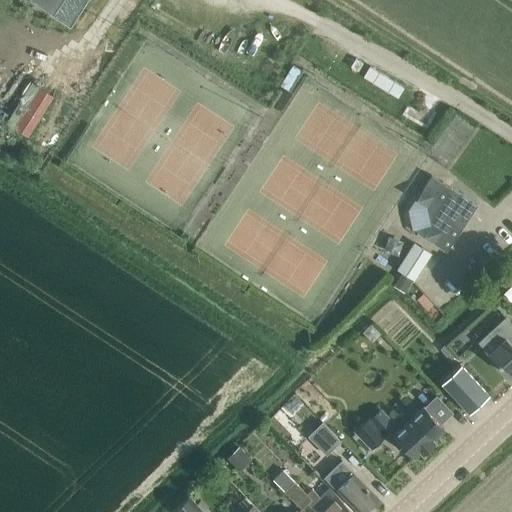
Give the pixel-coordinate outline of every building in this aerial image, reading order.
[(30,0),(35,0),(50,9),(48,12),(70,25),(85,0),(30,0)] [(202,2),(194,11),(210,25),(218,16),(202,2)] [(282,43),(275,62),(292,70),(300,50),(282,43)] [(132,154),(177,71),(138,50),(116,91),(112,89),(90,131),(132,154)] [(441,109),(430,132),(445,139),(457,116),(441,109)] [(349,125),(352,126),(346,139),(356,144),(360,137),(373,142),(361,168),(376,175),(395,134),(354,114),(349,125)] [(278,139),(256,176),(339,226),(361,189),(278,139)] [(420,191),(407,210),(411,227),(423,234),(430,239),(447,250),(461,228),(477,204),(453,189),(431,174),(420,191)] [(422,246),(405,273),(414,278),(431,252),(422,246)] [(488,352),(494,359),(508,374),(511,370),(511,322),(505,315),(478,341),(488,352)] [(441,381),(455,396),(469,410),(488,393),(460,363),(441,381)] [(394,399),(404,385),(391,375),(381,388),(394,399)] [(424,403),(392,433),(413,455),(420,448),(423,450),(434,439),(432,437),(444,426),(424,403)] [(369,416),(354,430),(371,448),(386,434),(375,423),(369,416)] [(321,420),(307,434),(325,453),(339,439),(321,420)] [(225,455),(239,469),(250,458),(237,445),(225,455)] [(337,488),(347,498),(361,511),(377,496),(353,472),(354,471),(341,459),(324,476),(336,489),(337,488)] [(285,488),(283,490),(301,508),(311,498),(293,480),(292,480),(282,470),(275,478),(285,488)] [(263,485),(263,490),(267,494),(273,494),(277,491),(277,485),(274,481),(267,481),(263,485)] [(314,508),(318,511),(354,511),(330,487),(320,497),(323,500),(314,508)] [(172,509),(174,511),(204,511),(188,495),(172,509)]
